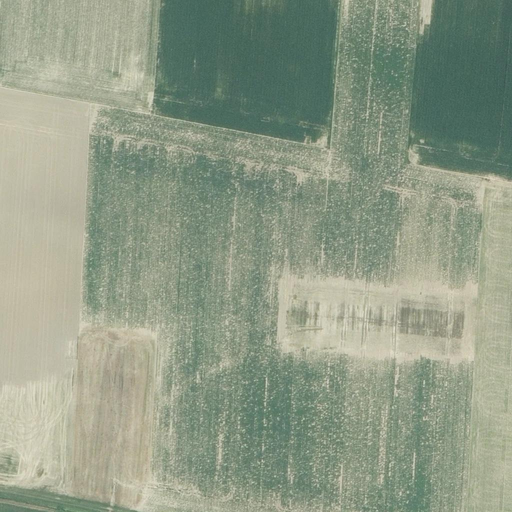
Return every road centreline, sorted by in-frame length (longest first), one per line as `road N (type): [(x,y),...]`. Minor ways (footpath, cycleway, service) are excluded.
road 1 (track): [(426,0),(413,158),(493,175),(473,511)]
road 2 (track): [(131,511),(0,489)]
